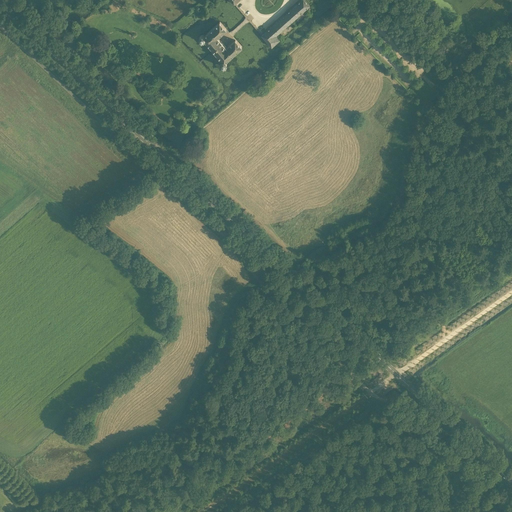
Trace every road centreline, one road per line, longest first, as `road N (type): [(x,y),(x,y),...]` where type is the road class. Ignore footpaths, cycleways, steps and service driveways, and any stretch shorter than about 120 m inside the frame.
road 1 (secondary): [(0,1),(511,482)]
road 2 (track): [(280,262),(328,217),(368,203),(378,191),(405,96),(349,36),(357,27)]
